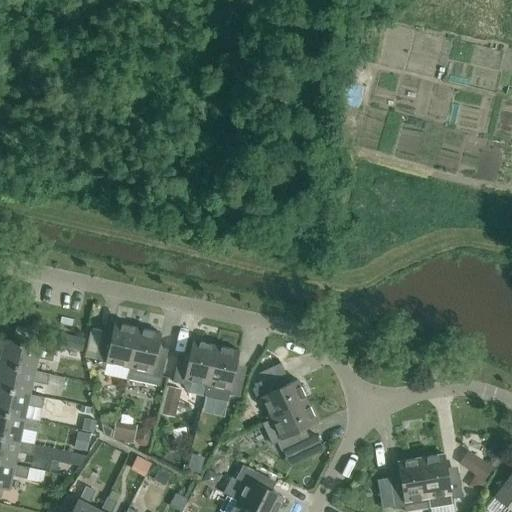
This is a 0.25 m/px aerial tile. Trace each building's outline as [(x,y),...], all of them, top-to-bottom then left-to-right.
[(129,368),(138,328),(114,323),(109,345),(99,342),(94,365),(105,367),(106,363),(129,368)] [(138,328),(129,368),(127,379),(160,387),(161,380),(166,357),(156,355),(161,333),(138,328)] [(83,342),(62,338),(60,349),(65,350),(64,355),(79,359),(83,342)] [(0,363),(34,371),(37,358),(52,362),(54,351),(39,348),(39,347),(4,339),(1,354),(0,354),(0,363)] [(173,382),(184,385),(189,394),(204,397),(216,346),(193,340),(188,362),(178,360),(173,382)] [(216,346),(204,397),(226,402),(228,395),(239,397),(244,375),(234,372),(239,351),(216,346)] [(49,374),(34,371),(0,363),(0,388),(29,395),(32,382),(47,385),(49,374)] [(280,363),(259,373),(264,384),(273,380),(285,374),(280,363)] [(271,419),(307,401),(297,380),(277,389),(273,380),(264,384),(252,390),(257,400),(261,398),(271,419)] [(175,418),(182,390),(169,387),(162,415),(175,418)] [(44,398),(29,395),(0,388),(0,412),(24,418),(27,405),(42,409),(44,398)] [(307,401),(271,419),(271,420),(262,424),(272,445),(277,443),(281,451),(298,444),(302,442),(298,432),(318,423),(307,401)] [(39,421),(24,418),(0,412),(0,437),(19,442),(22,429),(37,432),(39,421)] [(339,438),(355,428),(345,412),(329,422),(339,438)] [(84,419),(81,431),(92,433),(95,422),(84,419)] [(226,427),(230,437),(243,431),(239,421),(226,427)] [(112,430),(100,424),(103,435),(110,438),(112,430)] [(115,426),(112,439),(134,444),(137,430),(115,426)] [(142,428),(138,431),(136,440),(139,445),(144,446),(149,443),(151,433),(148,429),(142,428)] [(76,434),(73,449),(85,451),(89,436),(76,434)] [(302,442),(298,444),(305,458),(323,450),(316,435),(302,442)] [(34,445),(19,442),(0,437),(0,461),(14,465),(17,452),(32,456),(34,445)] [(466,460),(493,475),(502,460),(475,444),(466,460)] [(77,455),(64,453),(62,463),(75,465),(77,455)] [(448,476),(444,454),(421,458),(427,498),(429,509),(453,505),(452,499),(462,497),(458,475),(448,476)] [(191,455),(186,472),(199,476),(204,459),(191,455)] [(136,458),(130,470),(146,478),(152,466),(136,458)] [(408,511),(429,509),(427,498),(421,458),(397,462),(401,484),(391,486),(395,508),(405,507),(405,511),(408,511)] [(29,468),(14,465),(0,461),(0,487),(9,489),(11,476),(27,479),(29,468)] [(237,500),(259,511),(276,511),(284,498),(264,487),(269,478),(248,468),(243,465),(235,482),(244,486),(237,500)] [(42,484),(45,472),(29,468),(27,479),(26,481),(42,484)] [(158,472),(155,478),(165,483),(168,476),(158,472)] [(508,511),(511,511),(511,476),(496,497),(511,509),(508,511)] [(475,477),(468,486),(477,493),(484,483),(475,477)] [(99,511),(100,511),(88,505),(96,491),(86,486),(79,500),(78,500),(71,511),(99,511)] [(168,506),(177,511),(180,511),(187,501),(175,494),(168,506)] [(111,511),(117,502),(107,497),(100,511),(99,511),(111,511)] [(259,511),(237,500),(230,511),(259,511)]
